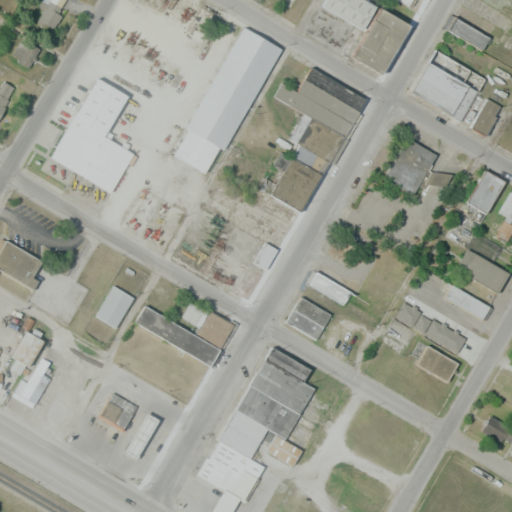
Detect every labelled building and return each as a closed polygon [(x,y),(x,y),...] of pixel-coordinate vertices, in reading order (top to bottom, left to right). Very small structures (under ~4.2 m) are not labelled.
[(65,0),(42,0),(42,1),(46,4),(37,22),(52,29),(65,0)] [(324,0),(321,8),(364,29),(376,5),(368,1),(368,0),(398,0),(409,5),(411,0),(324,0)] [(350,62),(378,14),(408,32),(380,79),(350,62)] [(489,37),(455,18),(448,30),(482,49),(489,37)] [(281,52),(226,153),(188,132),(242,32),(281,52)] [(40,48),(21,38),(10,57),(29,68),(40,48)] [(484,77),(433,50),(410,94),(461,121),(484,77)] [(290,109),(312,73),(364,103),(343,139),(290,109)] [(0,113),(15,87),(1,79),(0,81),(0,113)] [(50,160),(96,86),(126,104),(104,140),(134,159),(110,197),(50,160)] [(486,136),(501,105),(486,98),(471,128),(486,136)] [(436,155),(405,138),(382,178),(413,195),(436,155)] [(427,184),(446,189),(449,174),(430,170),(427,184)] [(465,202),(485,214),(504,182),(484,170),(465,202)] [(500,210),(511,216),(511,232),(511,234),(511,233),(511,192),(510,192),(500,210)] [(42,260),(3,240),(0,246),(0,271),(34,288),(38,281),(33,278),(42,260)] [(252,262),(266,269),(277,250),(263,242),(252,262)] [(461,274),(498,293),(509,272),(472,253),(461,274)] [(307,284),(344,305),(351,292),(314,271),(307,284)] [(450,289),(489,312),(482,324),(444,301),(450,289)] [(111,290),(131,303),(115,331),(94,319),(111,290)] [(318,338),(329,311),(297,297),(285,324),(318,338)] [(134,324),(212,365),(235,324),(208,310),(196,334),(144,306),(134,324)] [(11,361),(25,338),(44,349),(30,372),(11,361)] [(426,350),(456,366),(445,385),(415,369),(426,350)] [(35,404),(49,378),(34,369),(19,395),(35,404)] [(135,409),(121,433),(99,420),(112,396),(135,409)] [(508,443),(511,439),(511,431),(493,415),(481,428),(499,445),(504,439),(508,443)] [(134,464),(123,457),(145,418),(156,424),(134,464)] [(238,503),(232,511),(213,511),(224,494),(238,503)]
